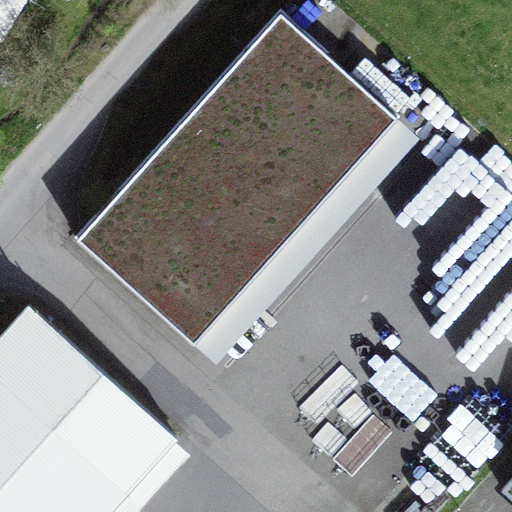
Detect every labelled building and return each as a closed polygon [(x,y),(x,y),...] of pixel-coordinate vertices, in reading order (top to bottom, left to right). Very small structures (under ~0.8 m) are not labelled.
[(0,0),(0,30),(21,0),(0,0)] [(280,9),(74,237),(194,344),(400,116),(280,9)] [(511,153),(485,130),(368,264),(405,296),(481,209),(511,235),(511,153)] [(511,367),(511,282),(469,327),(511,367)] [(0,511),(107,511),(177,436),(30,304),(0,336),(0,511)] [(511,476),(501,489),(511,498),(511,476)]
